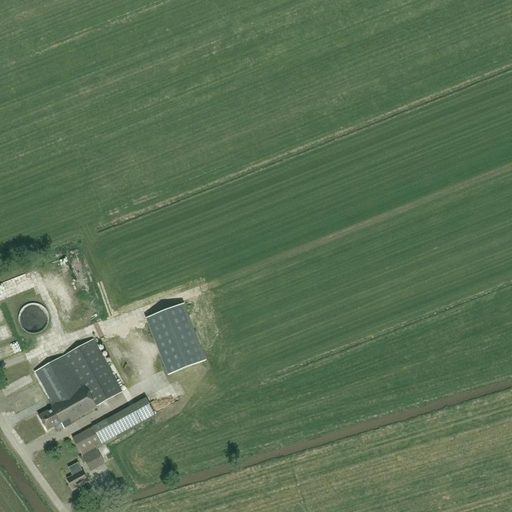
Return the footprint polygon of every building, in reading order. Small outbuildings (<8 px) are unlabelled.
[(91,296),(74,298),(76,311),(93,309),(91,296)] [(49,321),(49,320),(49,319),(49,317),(48,316),(48,314),(48,313),(47,311),(46,310),(45,308),(43,307),(42,306),(40,305),(39,304),(37,304),(35,304),(34,303),(32,303),(31,304),(29,304),(28,304),(27,305),(25,306),(24,307),(23,308),(22,309),(21,310),(20,312),(19,313),(19,315),(18,317),(18,318),(18,320),(19,322),(19,323),(20,325),(20,327),(21,328),(22,329),(23,330),(24,331),(26,332),(27,332),(28,333),(30,333),(31,334),(33,334),(35,334),(36,334),(38,333),(40,333),(41,332),(43,331),(44,330),(45,328),(46,327),(47,326),(48,324),(48,323),(49,321)] [(168,375),(205,361),(184,305),(146,319),(168,375)] [(0,340),(11,336),(7,327),(0,329),(0,340)] [(153,379),(138,331),(127,334),(142,382),(153,379)] [(63,357),(36,373),(52,402),(50,403),(53,408),(39,417),(47,431),(62,423),(65,429),(68,427),(67,425),(67,424),(97,407),(96,405),(122,391),(96,345),(93,340),(63,357)] [(6,360),(20,355),(17,348),(3,353),(6,360)] [(29,378),(19,381),(22,387),(31,384),(29,378)] [(173,394),(162,395),(162,408),(173,407),(173,394)] [(93,428),(73,439),(83,457),(90,470),(104,463),(97,449),(103,446),(102,445),(93,428)] [(73,477),(67,480),(73,489),(88,481),(78,463),(68,469),(73,477)]
